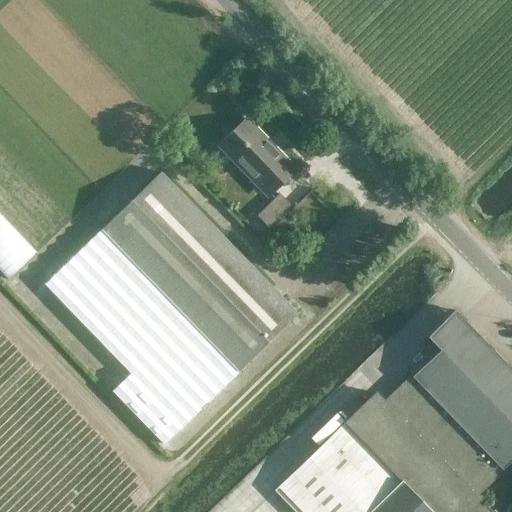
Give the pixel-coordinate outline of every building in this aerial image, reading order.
[(291,169),(246,123),(222,145),(267,191),(291,169)] [(297,313),(260,275),(160,172),(100,229),(43,284),(129,373),(111,390),(163,444),(238,371),(237,370),(297,313)] [(279,193),(256,215),(267,227),(290,204),(279,193)] [(0,211),(0,269),(7,277),(36,250),(0,211)] [(511,458),(511,370),(454,311),(427,337),(440,350),(412,376),(411,375),(384,402),(375,393),(344,423),(275,489),(274,490),(294,511),(491,511),(480,500),(480,501),(475,496),(502,469),(501,469),(511,458)]
